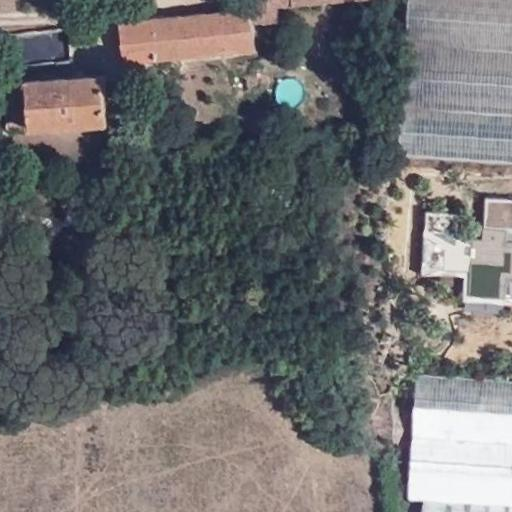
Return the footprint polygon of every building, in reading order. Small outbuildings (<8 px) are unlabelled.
[(273,2),(302,0),(242,0),(243,5),(117,19),(121,61),(249,48),(248,21),(275,19),(273,2)] [(511,0),(403,0),(397,148),(511,155),(511,0)] [(104,120),(99,75),(0,83),(0,92),(5,129),(104,120)] [(133,92),(124,92),(126,110),(134,110),(133,92)] [(511,200),(484,200),(483,240),(457,239),(458,214),(424,213),(422,277),(469,278),(468,300),(506,301),(506,281),(511,281),(511,200)] [(419,511),(511,511),(511,375),(414,369),(406,489),(421,490),(419,511)]
